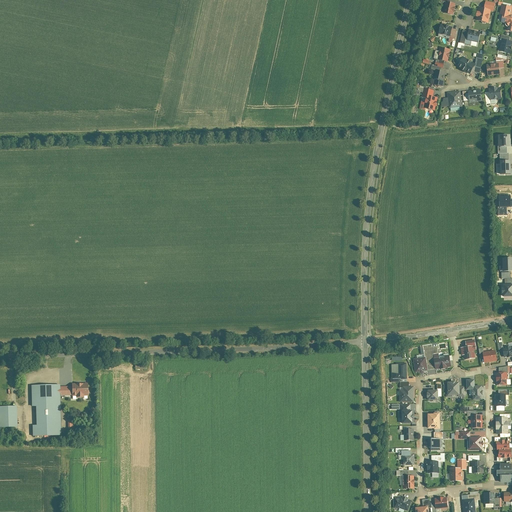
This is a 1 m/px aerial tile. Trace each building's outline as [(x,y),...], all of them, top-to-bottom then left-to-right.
[(496,4),(486,2),(485,9),(495,11),(496,4)] [(457,5),(446,3),(444,17),(454,18),(457,5)] [(511,9),(503,7),(500,21),(509,22),(511,9)] [(490,11),(479,8),(476,24),(487,26),(490,11)] [(453,29),(441,26),(439,35),(450,38),(453,29)] [(471,47),(472,42),(466,40),(468,32),(464,31),(461,44),(471,47)] [(480,34),(468,31),(468,32),(466,40),(472,42),(478,43),(480,34)] [(511,47),(511,43),(502,41),(500,52),(510,55),(511,47)] [(450,51),(440,49),(437,61),(447,63),(450,51)] [(476,65),(464,57),(457,67),(469,75),(476,65)] [(496,65),(485,66),(487,77),(498,75),(496,65)] [(446,72),(436,70),(434,85),(443,87),(446,72)] [(499,89),(488,91),(490,102),(501,100),(499,89)] [(434,91),(425,90),(424,98),(426,99),(424,110),(435,112),(437,99),(432,98),(434,91)] [(481,91),(468,93),(470,103),(482,102),(481,91)] [(460,94),(448,95),(448,99),(444,100),(442,108),(449,107),(450,109),(462,108),(460,94)] [(510,147),(510,135),(499,136),(499,148),(510,147)] [(511,174),(511,162),(501,162),(501,175),(511,174)] [(511,208),(510,196),(500,196),(500,208),(511,208)] [(511,232),(511,233),(511,226),(501,227),(502,236),(504,236),(504,238),(511,237),(511,232)] [(511,271),(511,259),(503,260),(503,272),(511,271)] [(511,296),(511,285),(503,286),(504,297),(511,296)] [(465,360),(476,358),(475,350),(477,350),(476,339),(466,341),(467,347),(461,348),(463,355),(464,355),(465,360)] [(505,357),(511,356),(511,346),(503,348),(504,351),(505,357)] [(486,363),(497,361),(496,350),(484,352),(485,357),(486,363)] [(434,357),(436,369),(452,367),(450,355),(434,357)] [(416,373),(429,371),(426,357),(414,359),(416,373)] [(146,360),(136,361),(136,370),(147,369),(146,360)] [(401,379),(408,379),(408,362),(392,363),(392,379),(401,379)] [(496,385),(508,385),(508,373),(497,373),(496,385)] [(473,400),(483,400),(483,386),(475,386),(475,380),(467,380),(467,390),(473,390),(473,400)] [(448,395),(460,395),(460,387),(459,382),(456,382),(456,381),(452,381),(452,383),(448,383),(448,395)] [(83,395),(89,395),(88,384),(73,384),(73,387),(73,395),(73,396),(77,395),(77,398),(84,397),(83,395)] [(60,385),(32,386),(33,406),(37,406),(37,425),(33,425),(34,435),(62,434),(61,395),(61,387),(60,385)] [(401,402),(414,402),(414,386),(409,386),(401,386),(401,402)] [(61,387),(61,395),(73,395),(73,387),(61,387)] [(438,400),(438,390),(428,390),(428,401),(438,400)] [(496,407),(506,406),(506,395),(499,395),(496,395),(496,407)] [(16,407),(0,407),(1,427),(17,427),(16,407)] [(402,424),(413,424),(413,410),(411,410),(402,410),(402,424)] [(441,430),(440,413),(428,413),(428,429),(434,429),(434,430),(441,430)] [(472,429),(483,428),(483,415),(477,415),(471,416),(472,429)] [(500,418),(497,418),(497,434),(509,434),(509,418),(500,418)] [(405,441),(415,440),(414,429),(404,429),(405,441)] [(469,451),(483,450),(483,436),(471,437),(471,432),(461,432),(461,440),(469,439),(469,451)] [(430,448),(441,448),(441,439),(435,439),(430,439),(430,448)] [(500,450),(510,450),(510,441),(497,441),(497,450),(500,450)] [(511,449),(510,450),(500,450),(500,457),(511,457),(511,449)] [(404,466),(415,466),(414,454),(411,454),(404,455),(404,466)] [(458,459),(458,468),(463,468),(463,470),(467,470),(467,459),(458,459)] [(428,474),(439,473),(439,461),(432,461),(427,461),(428,474)] [(473,461),(473,473),(485,473),(484,461),(480,461),(473,461)] [(511,471),(511,463),(501,464),(501,471),(511,471)] [(450,482),(463,481),(463,470),(463,468),(458,468),(450,468),(450,482)] [(404,490),(415,489),(415,476),(410,476),(404,476),(404,490)] [(485,505),(496,505),(496,498),(495,493),(485,493),(485,505)] [(408,511),(413,500),(403,497),(394,497),(394,508),(400,508),(408,511)] [(448,508),(447,497),(435,499),(437,509),(448,508)] [(476,511),(475,501),(475,498),(469,499),(463,500),(464,511),(476,511)] [(431,500),(424,501),(425,509),(432,508),(431,500)]
